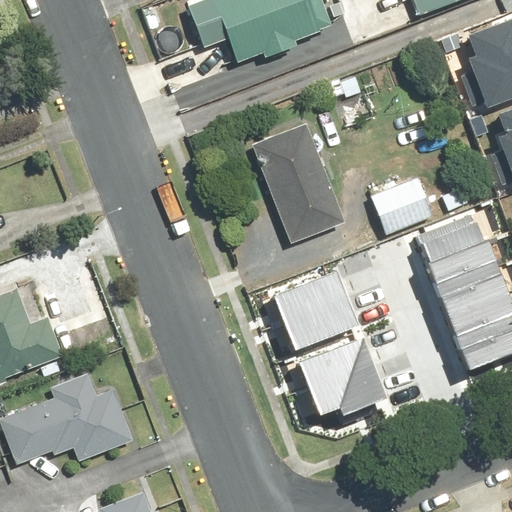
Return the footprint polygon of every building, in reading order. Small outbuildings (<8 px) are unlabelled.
[(186,0),(178,3),(197,51),(219,42),(229,68),(256,57),(257,62),(291,49),(289,45),(324,31),(313,2),(317,0),(186,0)] [(460,0),(405,0),(412,18),(460,0)] [(471,73),(464,75),(477,109),(511,95),(511,18),(470,34),(476,52),(465,56),(471,73)] [(354,73),(335,81),(344,103),(363,95),(354,73)] [(487,149),(502,190),(511,186),(511,110),(499,116),(506,134),(499,136),(502,144),(487,149)] [(301,126),(245,147),(283,246),(339,225),(301,126)] [(413,179),(364,197),(379,238),(428,220),(413,179)] [(511,299),(479,215),(419,238),(470,371),(511,355),(511,299)] [(273,293),(292,347),(358,324),(340,270),(273,293)] [(0,387),(3,386),(1,380),(58,358),(43,318),(24,326),(11,290),(0,294),(0,387)] [(301,365),(320,415),(344,406),(344,414),(388,398),(366,340),(301,365)] [(83,376),(45,390),(49,400),(0,418),(0,436),(11,467),(46,454),(48,458),(67,451),(72,465),(128,444),(108,392),(91,398),(83,376)] [(144,511),(138,496),(95,511),(144,511)]
